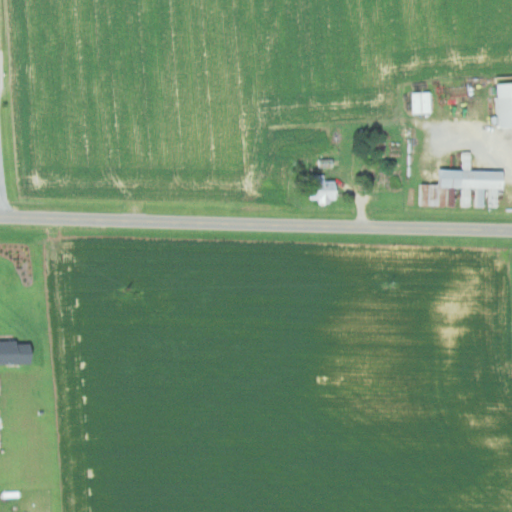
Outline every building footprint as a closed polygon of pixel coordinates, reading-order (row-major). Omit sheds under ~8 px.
[(511,125),(511,81),(490,82),(492,126),(511,125)] [(429,112),(428,91),(410,92),(410,112),(429,112)] [(496,169),(430,168),(430,183),(417,183),(416,204),(449,205),(450,186),(496,187),(496,169)] [(321,180),(321,174),(305,174),(305,201),(332,200),(332,180),(321,180)] [(0,363),(27,363),(27,341),(0,341),(0,363)]
